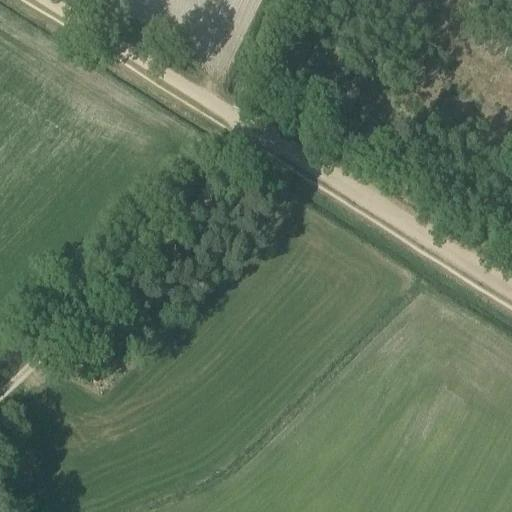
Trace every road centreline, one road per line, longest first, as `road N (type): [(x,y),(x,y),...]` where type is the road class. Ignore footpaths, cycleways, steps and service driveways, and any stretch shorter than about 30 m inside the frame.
road 1 (track): [(39,0),(511,292)]
road 2 (track): [(236,140),(0,371)]
